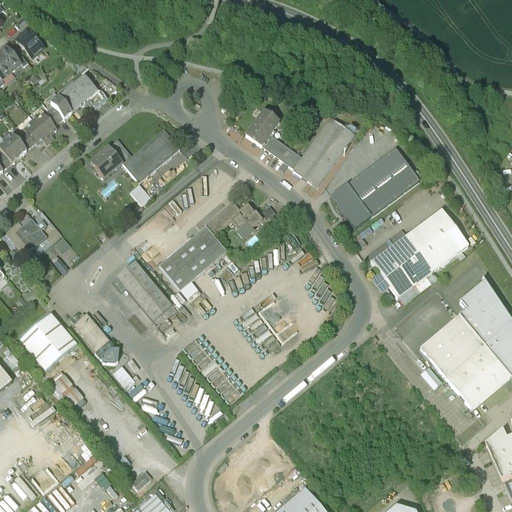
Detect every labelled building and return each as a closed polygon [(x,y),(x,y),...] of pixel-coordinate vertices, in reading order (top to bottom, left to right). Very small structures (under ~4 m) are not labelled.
[(23,20),(14,27),(18,32),(28,23),(23,20)] [(43,51),(27,33),(15,42),(31,61),(43,51)] [(15,61),(6,50),(0,55),(0,63),(10,75),(20,67),(15,61)] [(27,66),(19,57),(15,61),(20,67),(23,70),(27,66)] [(10,75),(0,63),(0,83),(1,84),(10,75)] [(84,78),(58,100),(71,116),(87,102),(97,94),(84,78)] [(97,94),(87,102),(94,110),(106,100),(100,92),(97,94)] [(58,100),(57,100),(50,106),(53,110),(62,121),(63,122),(71,116),(58,100)] [(62,121),(53,110),(48,113),(58,125),(62,121)] [(58,125),(48,113),(45,116),(47,119),(46,120),(53,129),(58,125)] [(263,113),(245,138),(261,150),(269,138),(279,125),(263,113)] [(46,120),(43,116),(33,124),(50,144),(54,141),(50,137),(56,132),(53,129),(46,120)] [(330,121),(301,161),(269,138),(261,150),(293,172),(292,174),(316,191),(354,138),(330,121)] [(50,144),(33,124),(23,133),(27,137),(34,146),(37,149),(43,144),(46,148),(50,144)] [(131,160),(123,167),(139,187),(179,153),(163,133),(131,160)] [(34,146),(27,137),(25,138),(23,135),(20,138),(30,150),(34,146)] [(17,143),(12,138),(5,144),(18,160),(26,154),(25,153),(17,143)] [(30,150),(20,138),(17,140),(19,142),(17,143),(25,153),(30,150)] [(108,149),(123,167),(131,160),(117,142),(108,149)] [(18,160),(5,144),(0,148),(0,153),(10,166),(11,166),(18,160)] [(102,184),(123,167),(108,149),(87,167),(102,184)] [(346,188),(370,221),(419,185),(394,152),(346,188)] [(10,166),(0,153),(0,162),(6,170),(10,166)] [(354,233),(370,221),(346,188),(330,200),(338,210),(335,212),(344,224),(346,222),(354,233)] [(232,204),(205,227),(206,229),(213,238),(231,223),(239,233),(241,231),(246,237),(251,233),(250,232),(261,222),(255,214),(254,215),(247,207),(243,211),(242,210),(239,213),(232,204)] [(269,209),(260,216),(269,227),(278,220),(269,209)] [(468,249),(441,213),(405,239),(371,265),(370,266),(379,278),(389,291),(397,302),(413,290),(432,276),(468,249)] [(30,222),(21,230),(18,226),(5,237),(12,246),(14,244),(24,256),(32,250),(34,251),(46,241),(40,234),(30,222)] [(50,226),(40,234),(46,241),(51,247),(61,238),(50,226)] [(206,229),(159,268),(180,293),(225,255),(227,254),(213,238),(206,229)] [(367,261),(371,265),(405,239),(401,234),(368,258),(369,260),(367,261)] [(300,258),(306,255),(294,236),(284,242),(293,256),(297,253),(300,258)] [(54,247),(61,256),(70,249),(64,240),(54,247)] [(46,241),(34,251),(38,257),(51,247),(46,241)] [(171,309),(134,264),(116,280),(111,284),(120,294),(125,291),(153,324),(154,323),(171,309)] [(419,298),(437,282),(432,276),(413,290),(419,298)] [(381,296),(389,291),(379,278),(372,283),(381,296)] [(483,350),(484,350),(511,326),(484,285),(483,285),(459,305),(465,313),(458,319),(483,350)] [(172,308),(171,309),(154,323),(158,327),(176,312),(172,308)] [(108,344),(86,318),(85,319),(82,316),(80,318),(77,315),(70,322),(97,354),(95,356),(102,364),(102,366),(114,367),(117,364),(118,352),(117,352),(117,349),(113,349),(109,344),(108,344)] [(50,317),(18,344),(45,375),(76,348),(50,317)] [(419,351),(445,382),(483,350),(458,319),(419,351)] [(167,321),(158,329),(162,333),(171,326),(167,321)] [(483,350),(445,382),(471,413),(509,381),(511,384),(511,326),(484,350),(483,350)] [(112,377),(125,393),(135,385),(121,369),(112,377)] [(0,394),(11,385),(0,370),(0,394)] [(511,423),(511,425),(511,427),(511,437),(507,440),(503,431),(485,446),(502,482),(511,477),(511,478),(511,487),(505,490),(511,504),(511,423)] [(281,511),(321,511),(304,492),(281,511)]
